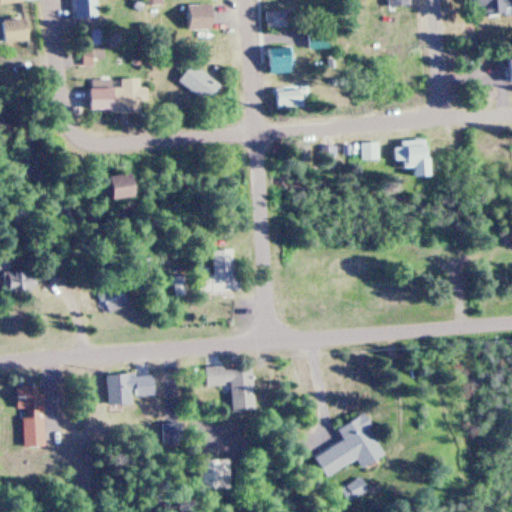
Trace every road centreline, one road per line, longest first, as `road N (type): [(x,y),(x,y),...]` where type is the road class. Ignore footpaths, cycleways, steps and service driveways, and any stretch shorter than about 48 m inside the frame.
road 1 (residential): [(0,357),(511,322)]
road 2 (residential): [(76,133),(97,146),(511,111)]
road 3 (residential): [(268,342),(244,0)]
road 4 (residential): [(76,133),(58,106),(42,0)]
